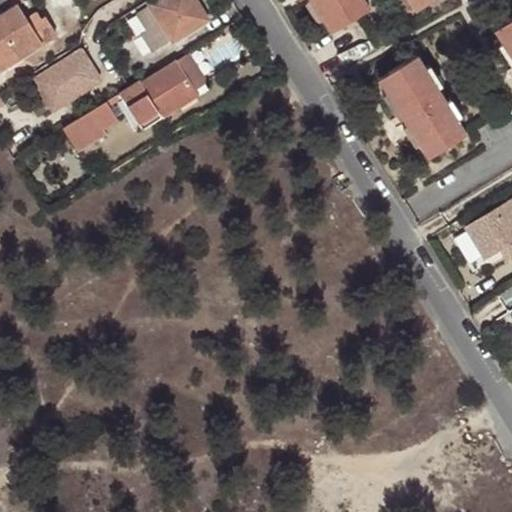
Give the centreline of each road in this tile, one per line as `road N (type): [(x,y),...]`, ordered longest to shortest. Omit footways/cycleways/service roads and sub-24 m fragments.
road 1 (unclassified): [(252,0),(392,223)]
road 2 (unclassified): [(392,223),(511,420)]
road 3 (residential): [(511,148),(392,223)]
